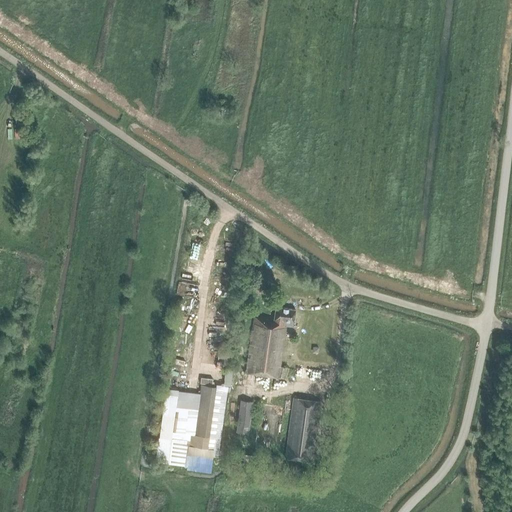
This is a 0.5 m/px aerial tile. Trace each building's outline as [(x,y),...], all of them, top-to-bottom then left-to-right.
[(9,168),(7,175),(21,179),(23,171),(9,168)] [(224,253),(233,256),(236,247),(228,244),(224,253)] [(287,379),(288,368),(280,367),(285,326),(293,327),(295,310),(275,307),(273,319),(254,316),(245,373),(287,379)] [(200,384),(194,434),(209,436),(216,387),(200,384)] [(320,401),(293,398),(285,458),(311,461),(320,401)] [(252,402),(240,400),(236,432),(248,434),(252,402)] [(244,466),(253,466),(253,453),(244,453),(244,466)]
